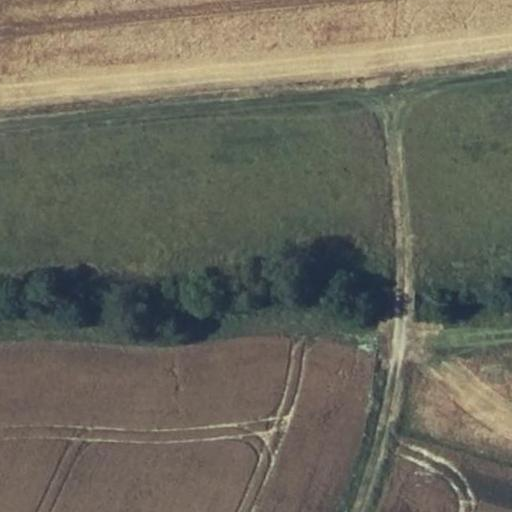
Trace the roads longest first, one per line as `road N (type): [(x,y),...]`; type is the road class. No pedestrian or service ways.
road 1 (track): [(0,124),(511,69)]
road 2 (track): [(357,511),(402,326),(385,88)]
